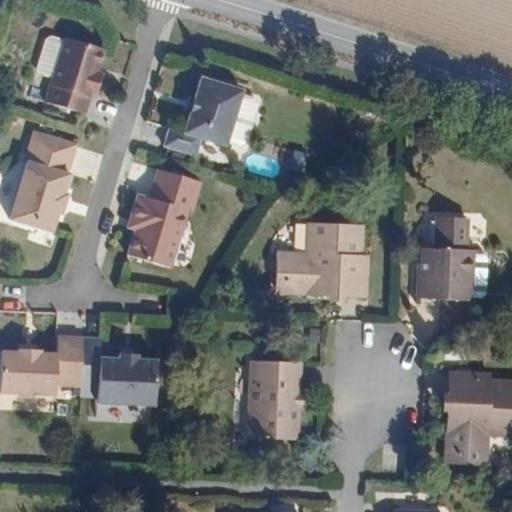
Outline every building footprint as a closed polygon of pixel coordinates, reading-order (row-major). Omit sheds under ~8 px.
[(98,97),(103,79),(97,77),(106,50),(63,36),(48,86),(89,99),(91,99),(92,95),(98,97)] [(200,76),(182,134),(200,139),(227,148),(242,89),(200,76)] [(89,99),(48,86),(43,101),(84,115),(89,99)] [(200,139),(182,134),(167,129),(161,148),(195,158),(200,139)] [(33,131),(24,160),(68,173),(76,143),(33,131)] [(65,218),(71,199),(64,197),(71,174),(68,173),(24,160),(5,220),(51,235),(57,216),(65,218)] [(145,195),(144,199),(135,197),(130,217),(138,219),(127,256),(167,268),(184,212),(191,214),(201,183),(159,171),(151,197),(145,195)] [(470,251),(471,217),(469,217),(439,217),(437,217),(436,250),(424,250),(422,250),(422,268),(421,268),(420,268),(419,269),(419,301),(421,301),(448,302),(475,302),(477,302),(478,251),(476,251),(470,251)] [(277,294),(277,295),(278,295),(306,296),(330,296),(330,303),(331,303),(332,303),(333,303),(338,303),(344,303),(345,303),(346,303),(347,297),(370,297),(370,295),(371,256),(371,254),(370,254),(365,254),(365,224),(364,224),(309,223),(308,223),(307,253),(278,253),(277,283),(277,293),(277,294)] [(56,387),(78,388),(81,337),(58,336),(57,354),(0,352),(0,359),(0,392),(56,395),(56,387)] [(100,338),(81,337),(78,388),(79,398),(96,399),(98,358),(100,338)] [(168,361),(98,358),(96,399),(96,404),(165,408),(168,361)] [(298,438),(300,438),(301,409),(304,409),(305,409),(305,408),(306,393),(306,392),(305,392),(302,392),(303,362),(300,362),(252,361),(249,361),(247,437),(249,437),(262,437),(262,441),(262,442),(263,442),(284,443),(285,443),(285,442),(285,438),(298,438)] [(446,464),(446,465),(447,465),(449,465),(458,466),(489,466),(490,437),(511,437),(511,379),(491,379),(491,374),(491,373),(490,373),(450,372),(448,372),(448,396),(441,396),(441,398),(441,399),(441,404),(441,410),(441,411),(441,412),(447,413),(447,436),(446,464)]
